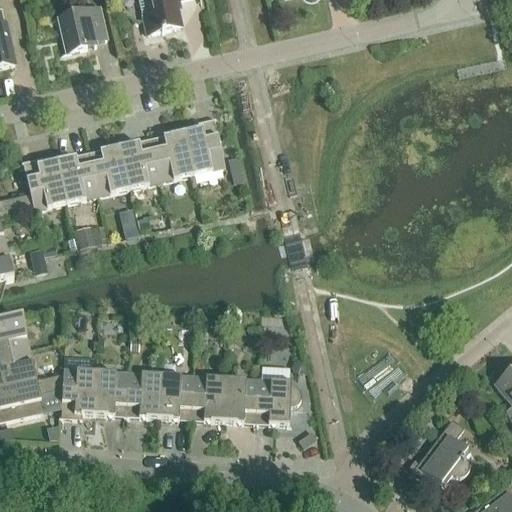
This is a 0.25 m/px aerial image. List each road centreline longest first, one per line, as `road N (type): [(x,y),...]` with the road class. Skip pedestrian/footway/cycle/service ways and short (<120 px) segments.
road 1 (residential): [(0,114),(416,22),(456,0)]
road 2 (residential): [(340,502),(240,474),(0,462)]
road 3 (residential): [(340,502),(357,453),(511,326)]
